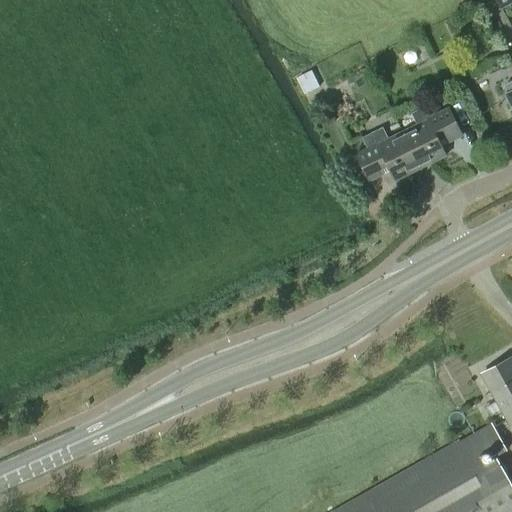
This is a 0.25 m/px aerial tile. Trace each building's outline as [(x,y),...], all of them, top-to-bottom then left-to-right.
[(511,3),(509,0),(494,0),(500,10),(511,3)] [(461,137),(447,110),(436,115),(431,104),(410,114),(416,125),(401,132),(420,169),(445,157),(440,147),(461,137)] [(420,169),(401,132),(387,139),(381,128),(360,138),(366,149),(355,154),(369,183),(390,172),(394,181),(420,169)] [(509,427),(511,424),(511,359),(511,358),(480,375),(509,427)] [(505,451),(491,425),(460,442),(458,439),(330,511),(511,511),(511,490),(494,457),(505,451)]
